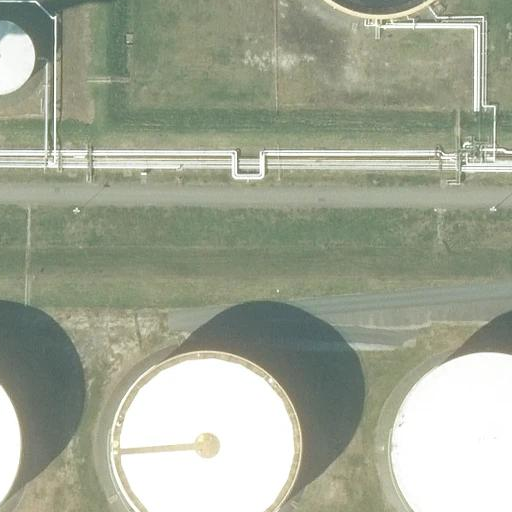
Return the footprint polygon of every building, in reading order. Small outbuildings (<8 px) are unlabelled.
[(315,0),(317,2),(321,5),(325,8),(329,10),(335,14),(340,16),(344,18),(348,19),(353,21),(358,22),(365,23),(367,23),(374,24),(379,24),(384,23),(389,23),(393,22),(398,21),(403,20),(407,18),(412,16),(416,14),(420,12),(424,10),(428,7),(432,4),(436,1),(436,0),(315,0)] [(30,45),(29,42),(28,40),(26,37),(23,34),(21,32),(17,29),(15,27),(11,25),(8,24),(5,23),(2,23),(0,22),(0,95),(3,95),(7,94),(12,92),(14,91),(18,88),(21,86),(24,83),(25,82),(27,80),(29,76),(30,73),(31,72),(32,69),(32,67),(33,64),(33,61),(33,60),(33,57),(33,54),(33,52),(32,49),(31,46),(30,45)] [(275,511),(278,509),(281,505),(285,499),(288,495),(290,490),(292,486),(294,481),(295,479),(295,477),(297,472),(298,467),(299,462),(299,455),(299,447),(299,443),(299,440),(298,435),(298,430),(296,426),(294,419),(292,412),(290,407),(287,403),(285,399),(281,393),(278,389),(273,383),(269,380),(267,378),(263,375),(260,372),(255,369),(249,366),(245,364),(240,362),(233,359),(229,358),(221,356),(217,355),(209,355),(204,355),(197,355),(192,356),(187,356),(182,357),(175,359),(171,361),(166,363),(160,366),(155,369),(149,373),(145,376),(142,379),(138,382),(135,386),(131,390),(128,393),(127,395),(124,400),(121,406),(120,408),(118,413),(116,417),(114,422),(113,427),(112,429),(111,434),(111,436),(111,439),(110,444),(110,448),(110,451),(111,458),(111,463),(112,466),(112,468),(113,473),(114,478),(116,482),(117,484),(119,489),(120,491),(121,493),(123,498),(126,502),(127,504),(129,506),(132,510),(134,511),(133,511),(275,511)] [(511,511),(511,359),(510,359),(505,357),(500,357),(495,356),(488,355),(481,356),(476,356),(468,357),(464,358),(457,360),(452,362),(445,365),(441,367),(434,371),(430,373),(425,378),(421,381),(417,385),(414,388),(410,394),(407,398),(404,402),(402,406),(399,413),(397,418),(395,422),(395,425),(394,427),(393,432),(392,437),(392,439),(391,444),(391,446),(391,451),(391,456),(392,461),(392,464),(392,466),(393,471),(395,478),(396,480),(398,485),(399,487),(401,492),(403,496),(407,502),(408,504),(411,508),(413,510),(414,511),(511,511)] [(0,502),(1,502),(4,498),(7,493),(10,487),(11,485),(13,480),(14,478),(16,473),(17,469),(19,461),(19,457),(20,452),(20,449),(20,442),(20,440),(20,435),(19,432),(18,427),(17,423),(16,418),(15,415),(14,411),(13,409),(11,404),(9,400),(5,393),(1,387),(0,386),(0,502)]
